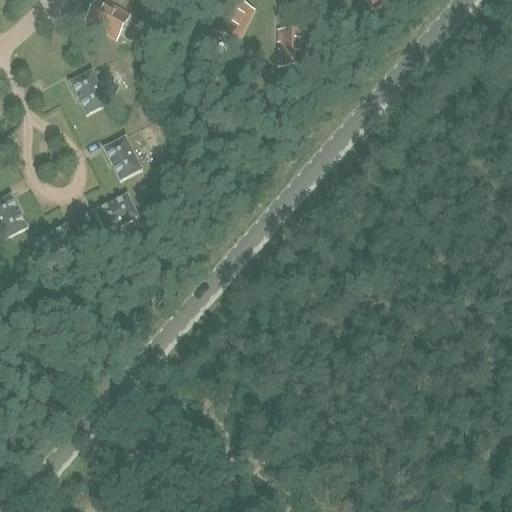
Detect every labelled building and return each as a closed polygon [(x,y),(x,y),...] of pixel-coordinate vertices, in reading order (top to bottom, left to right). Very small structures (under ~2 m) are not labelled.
[(117,42),(131,16),(102,0),(99,0),(86,25),(117,42)] [(239,43),(255,12),(230,0),(227,0),(213,30),(239,43)] [(363,0),(379,15),(393,0),(363,0)] [(279,68),(309,68),(308,33),(278,33),(279,68)] [(89,118),(111,106),(94,73),(72,85),(89,118)] [(120,119),(99,129),(103,137),(124,127),(120,119)] [(120,183),(143,172),(126,139),(104,151),(120,183)] [(107,236),(140,219),(129,197),(95,214),(107,236)] [(0,229),(7,242),(29,231),(12,198),(0,204),(0,229)] [(45,267),(79,250),(69,228),(34,244),(45,267)]
